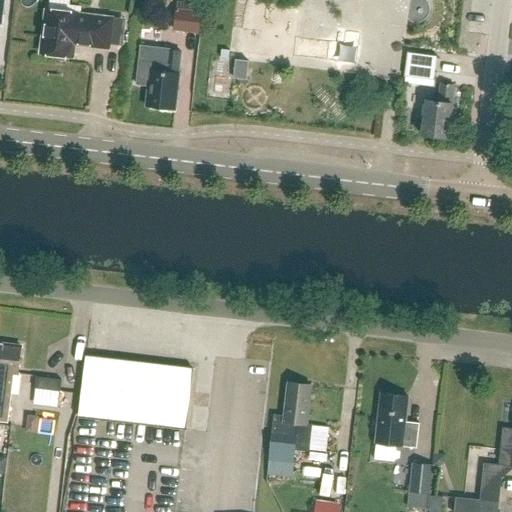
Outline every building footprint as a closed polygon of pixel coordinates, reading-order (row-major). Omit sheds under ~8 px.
[(110,50),(113,19),(48,11),(42,54),(53,56),(55,59),(64,60),(67,57),(72,58),(74,45),(110,50)] [(174,31),(198,34),(201,13),(177,11),(174,31)] [(140,61),(137,85),(149,87),(147,107),(150,107),(150,110),(160,111),(160,108),(176,110),(180,74),(179,74),(181,53),(167,51),(166,64),(140,61)] [(409,53),(406,77),(434,81),(437,56),(409,53)] [(247,80),(249,62),(237,60),(234,78),(247,80)] [(453,105),(455,88),(442,86),(439,104),(427,102),(422,135),(449,139),(454,105),(453,105)] [(0,344),(0,421),(6,422),(8,405),(9,406),(13,374),(18,375),(22,347),(0,344)] [(187,425),(193,365),(86,353),(79,413),(187,425)] [(62,380),(37,377),(35,389),(60,392),(62,380)] [(295,450),(309,452),(312,426),(307,425),(311,386),(289,383),(285,416),(274,414),(268,471),(292,474),(293,463),(295,450)] [(417,448),(420,424),(405,422),(408,397),(382,393),(376,443),(417,448)] [(511,428),(503,428),(499,466),(511,466),(511,428)] [(434,465),(413,463),(410,492),(422,494),(429,494),(431,495),(434,465)] [(429,494),(422,494),(410,492),(408,508),(427,510),(428,497),(429,494)] [(427,510),(430,510),(429,511),(438,511),(439,511),(441,511),(442,498),(428,497),(427,510)] [(498,511),(500,504),(457,499),(455,511),(498,511)]
